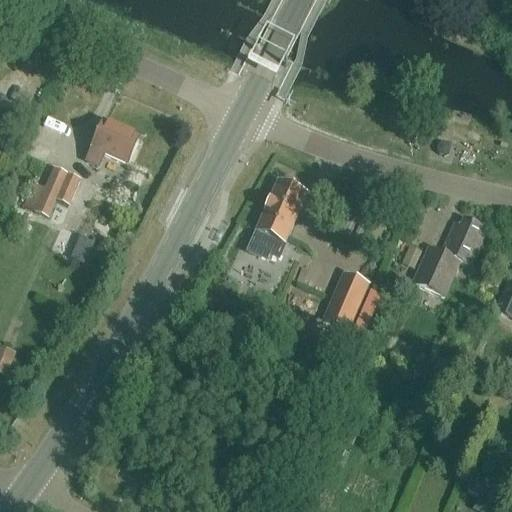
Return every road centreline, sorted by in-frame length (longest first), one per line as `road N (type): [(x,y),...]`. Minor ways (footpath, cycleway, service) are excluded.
road 1 (tertiary): [(25,492),(89,395),(242,113)]
road 2 (tertiary): [(511,198),(361,161),(242,113)]
road 3 (unclassified): [(0,1),(242,113)]
road 4 (tertiary): [(242,113),(301,0)]
